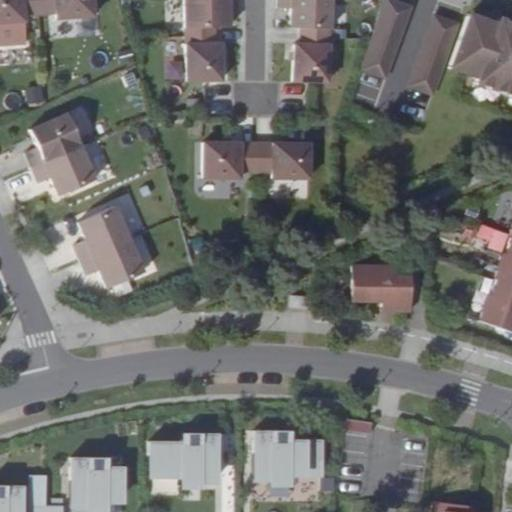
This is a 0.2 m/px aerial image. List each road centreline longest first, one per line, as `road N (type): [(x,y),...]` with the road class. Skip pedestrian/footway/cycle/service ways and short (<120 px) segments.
road 1 (unclassified): [(511,407),(299,358),(189,360),(50,382)]
road 2 (residential): [(0,235),(42,338),(50,382)]
